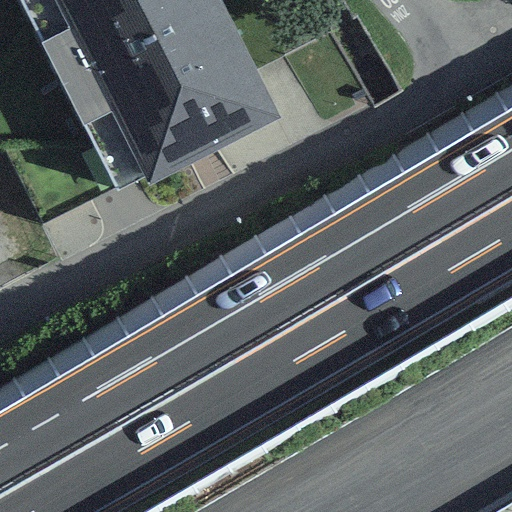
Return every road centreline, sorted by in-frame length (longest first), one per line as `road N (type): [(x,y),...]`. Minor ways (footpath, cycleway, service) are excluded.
road 1 (motorway): [(511,203),(0,502)]
road 2 (residential): [(0,322),(417,108),(430,96),(433,64),(397,0)]
road 3 (motorway): [(316,511),(511,399)]
